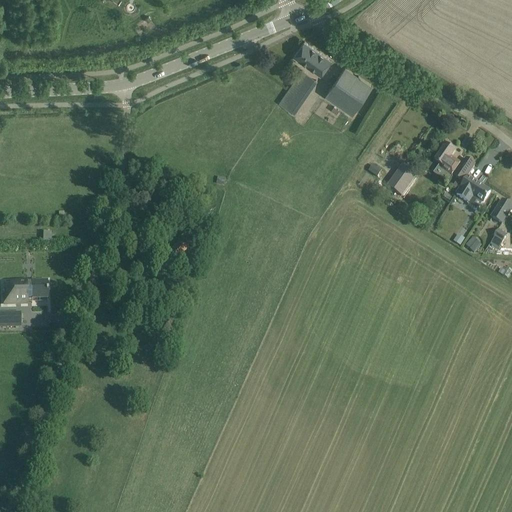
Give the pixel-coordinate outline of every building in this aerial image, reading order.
[(331,61),(304,42),(294,56),(321,75),(331,61)] [(372,86),(346,68),(327,95),(353,113),(372,86)] [(318,80),(303,70),(281,103),(295,112),(318,80)] [(463,182),(475,165),(466,159),(459,170),(457,168),(460,164),(451,158),(455,152),(452,149),(453,148),(445,142),(440,150),(441,151),(435,161),(440,165),(439,167),(453,177),(454,175),(463,182)] [(405,163),(391,184),(404,193),(418,172),(405,163)] [(459,191),(456,196),(478,209),(482,203),(483,203),(490,192),(467,178),(463,185),(459,191)] [(457,181),(453,188),(459,191),(463,185),(457,181)] [(511,208),(511,207),(502,201),(491,218),(502,224),(511,208)] [(507,236),(498,230),(493,239),(494,240),(492,243),(499,248),(507,236)] [(52,231),(43,231),(43,242),(51,242),(52,231)] [(454,242),(461,246),(463,241),(457,237),(454,242)] [(481,244),(474,237),(467,244),(474,251),(481,244)] [(189,248),(180,240),(164,256),(173,265),(189,248)] [(11,297),(7,297),(7,304),(27,304),(27,300),(47,299),(47,294),(47,292),(47,285),(35,285),(35,281),(17,282),(17,285),(11,286),(11,297)] [(20,313),(0,313),(0,327),(20,327),(20,313)]
